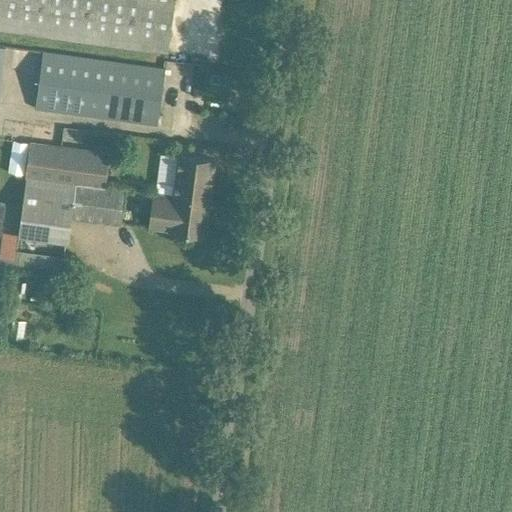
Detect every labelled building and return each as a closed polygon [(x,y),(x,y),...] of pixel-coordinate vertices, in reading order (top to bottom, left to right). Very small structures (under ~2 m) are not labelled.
[(0,0),(0,28),(167,52),(174,0),(0,0)] [(157,124),(165,68),(44,51),(36,107),(157,124)] [(31,142),(27,175),(104,186),(109,153),(31,142)] [(161,153),(156,191),(156,193),(174,195),(209,200),(214,159),(180,154),(180,155),(161,153)] [(104,186),(27,175),(19,233),(68,240),(72,217),(122,224),(126,189),(104,186)] [(156,193),(156,191),(153,191),(149,225),(170,228),(185,231),(205,233),(209,200),(174,195),(156,193)]
